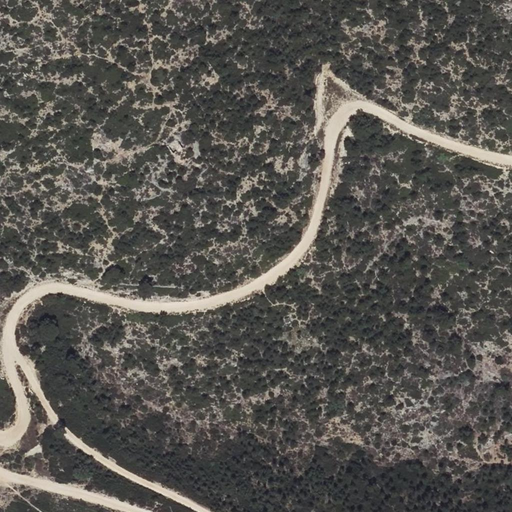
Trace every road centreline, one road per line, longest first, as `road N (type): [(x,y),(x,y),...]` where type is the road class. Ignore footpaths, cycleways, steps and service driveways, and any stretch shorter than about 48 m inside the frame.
road 1 (track): [(10,339),(27,302),(57,286),(163,309),(249,293),(312,244),(334,145),(333,112),(350,102),(403,130),(511,162)]
road 2 (track): [(206,511),(58,425),(10,339)]
road 3 (track): [(132,511),(0,467)]
road 4 (track): [(0,439),(7,443),(26,430),(10,339)]
